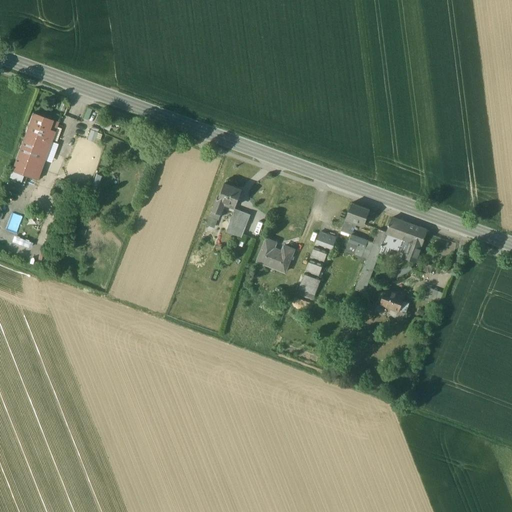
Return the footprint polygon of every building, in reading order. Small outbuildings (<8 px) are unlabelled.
[(52,120),(33,113),(25,133),(26,133),(51,142),(58,122),(52,120)] [(91,129),(88,139),(99,143),(102,133),(91,129)] [(51,142),(26,133),(25,133),(12,171),(37,180),(51,142)] [(225,183),(224,183),(218,199),(218,200),(225,202),(235,206),(242,189),(232,185),(225,183)] [(225,202),(218,200),(218,199),(217,199),(212,211),(220,214),(225,202)] [(370,210),(351,203),(346,218),(354,221),(360,223),(364,225),(370,210)] [(250,215),(235,209),(230,221),(246,226),(250,215)] [(354,221),(346,218),(341,231),(349,234),(353,224),(354,221)] [(425,230),(392,218),(386,232),(386,233),(382,245),(405,253),(403,258),(416,262),(426,232),(425,230)] [(246,226),(230,221),(226,232),(241,238),(246,226)] [(367,259),(356,290),(364,293),(382,245),(386,233),(386,232),(379,229),(373,244),(367,259)] [(336,238),(320,232),(314,246),(327,251),(330,252),(336,238)] [(373,244),(351,235),(348,243),(357,246),(354,254),(367,259),(373,244)] [(282,251),(274,248),(276,243),(266,239),(257,261),(285,272),(294,250),(284,246),(282,251)] [(13,240),(9,249),(28,256),(31,247),(13,240)] [(345,250),(354,254),(357,246),(348,243),(345,250)] [(314,246),(305,272),(309,274),(315,276),(318,277),(327,251),(314,246)] [(429,287),(425,298),(438,303),(443,292),(429,287)] [(404,296),(385,289),(380,305),(399,311),(402,301),(404,296)] [(409,303),(402,301),(399,311),(406,314),(409,303)]
